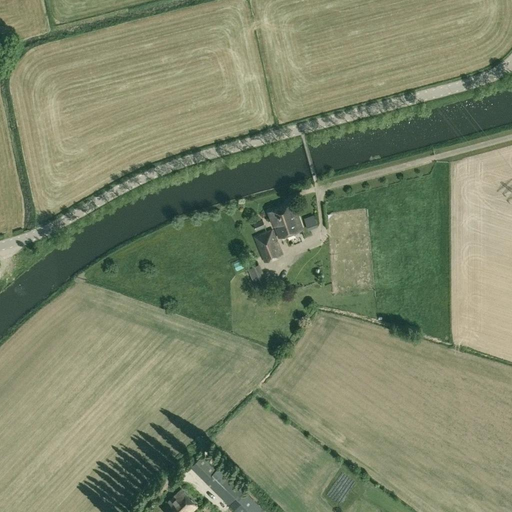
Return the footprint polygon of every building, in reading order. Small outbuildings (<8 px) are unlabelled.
[(293,203),(270,212),(279,238),(302,229),(293,203)] [(256,230),(265,227),(262,220),(254,224),(256,230)] [(254,236),(264,262),(283,254),(272,228),(254,236)] [(256,288),(268,282),(260,263),(248,268),(256,288)] [(205,481),(216,469),(201,454),(190,466),(205,481)] [(220,465),(216,469),(205,481),(203,483),(227,506),(243,488),(220,465)] [(181,489),(162,508),(166,511),(192,511),(198,507),(181,489)] [(230,506),(236,511),(266,511),(245,491),(230,506)]
